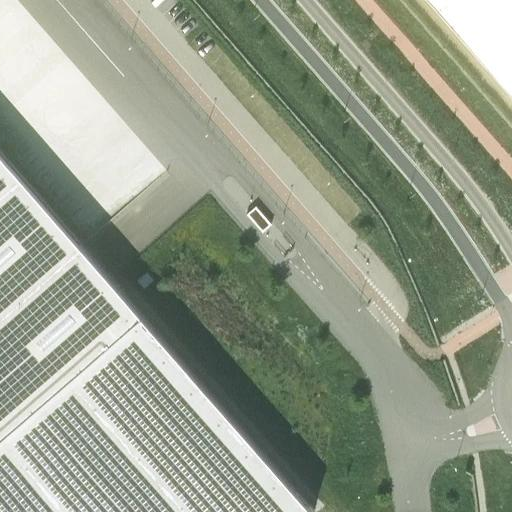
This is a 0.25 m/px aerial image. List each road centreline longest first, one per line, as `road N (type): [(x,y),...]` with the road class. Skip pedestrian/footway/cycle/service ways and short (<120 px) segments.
road 1 (tertiary): [(260,0),(444,213),(511,322)]
road 2 (tertiary): [(511,251),(466,184),(304,0)]
